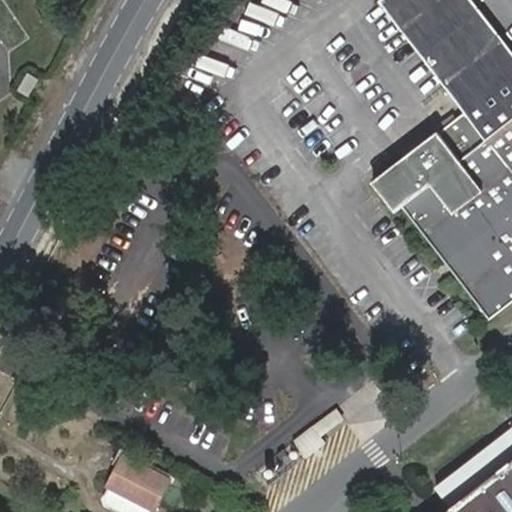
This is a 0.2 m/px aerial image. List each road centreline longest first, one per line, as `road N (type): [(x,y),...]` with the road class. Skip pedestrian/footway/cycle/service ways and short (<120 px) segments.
road 1 (unknown): [(365,385),(358,318),(253,192),(236,177),(202,177),(175,205),(116,320),(103,381),(169,432),(211,451),(262,439),(349,390)]
road 2 (tertiary): [(0,274),(148,0)]
road 3 (unknown): [(290,44),(362,138),(359,166),(323,201)]
